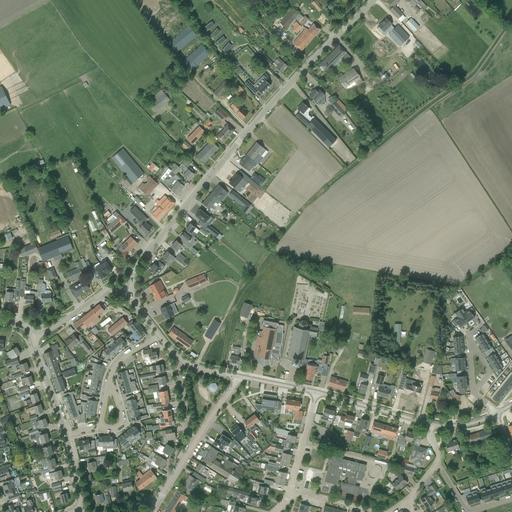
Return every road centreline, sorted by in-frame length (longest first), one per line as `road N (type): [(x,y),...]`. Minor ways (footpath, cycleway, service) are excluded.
road 1 (tertiary): [(127,293),(133,268),(248,129),(373,0)]
road 2 (tertiary): [(429,430),(316,392)]
